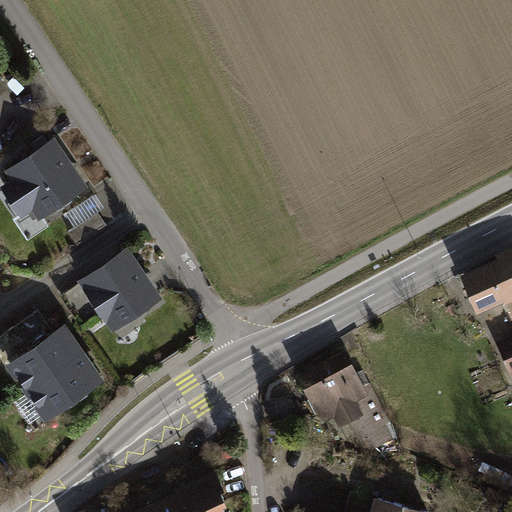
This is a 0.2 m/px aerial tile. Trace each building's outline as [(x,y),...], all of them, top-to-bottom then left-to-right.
[(52,143),(12,170),(18,179),(7,187),(22,210),(34,202),(40,211),(49,206),(50,207),(57,208),(71,199),(73,191),(72,190),(80,184),(52,143)] [(69,230),(77,243),(106,223),(98,211),(69,230)] [(155,295),(126,252),(86,278),(95,291),(89,295),(101,313),(107,309),(115,322),(155,295)] [(511,256),(467,276),(479,304),(504,294),(511,312),(511,256)] [(80,353),(63,328),(50,337),(50,336),(42,334),(36,339),(34,347),(35,348),(12,364),(29,388),(80,353)] [(511,337),(501,342),(511,366),(511,337)] [(316,366),(300,374),(321,415),(336,407),(344,421),(351,417),(361,437),(368,434),(373,445),(388,437),(344,351),(329,359),(326,354),(313,360),(316,366)] [(80,353),(29,388),(47,413),(70,397),(70,398),(78,399),(84,394),(86,387),(85,386),(97,378),(80,353)] [(178,488),(181,495),(188,511),(224,511),(222,506),(224,500),(218,488),(222,486),(217,473),(194,484),(193,481),(178,488)] [(500,494),(489,487),(484,495),(496,501),(500,494)] [(347,511),(373,511),(377,497),(353,491),(347,511)] [(188,511),(181,495),(151,508),(152,511),(188,511)] [(373,511),(427,511),(428,511),(377,497),(373,511)]
